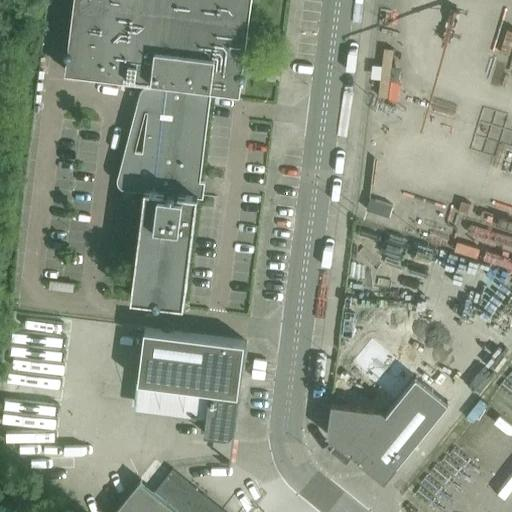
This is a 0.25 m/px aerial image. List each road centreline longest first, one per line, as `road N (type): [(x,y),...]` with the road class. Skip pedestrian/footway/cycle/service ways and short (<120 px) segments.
road 1 (unclassified): [(345,511),(298,471),(285,430),(338,0)]
road 2 (unknown): [(88,302),(111,105),(99,93),(74,90),(55,96),(51,107),(34,281),(37,295),(48,299)]
road 3 (unknown): [(297,330),(218,321),(229,126),(239,107),(324,113)]
road 4 (unknown): [(289,451),(127,438),(108,429),(98,331)]
road 5 (unknown): [(218,321),(88,302)]
